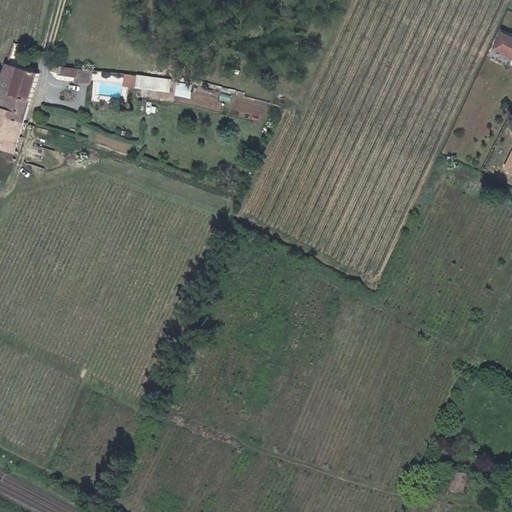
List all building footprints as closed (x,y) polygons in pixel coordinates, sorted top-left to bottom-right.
[(511,35),(505,32),(497,48),(511,55),(511,35)] [(93,85),(96,71),(83,69),(57,61),(53,70),(61,73),(60,76),(78,79),(77,82),(78,83),(93,85)] [(9,65),(0,92),(0,102),(12,107),(10,116),(24,120),(38,74),(9,65)] [(140,77),(128,75),(127,87),(173,93),(174,81),(140,77)] [(12,107),(0,102),(0,144),(10,116),(12,107)] [(10,116),(0,144),(0,145),(14,150),(24,120),(10,116)] [(459,474),(447,472),(444,489),(456,491),(459,474)] [(469,476),(459,474),(456,491),(466,493),(469,476)]
